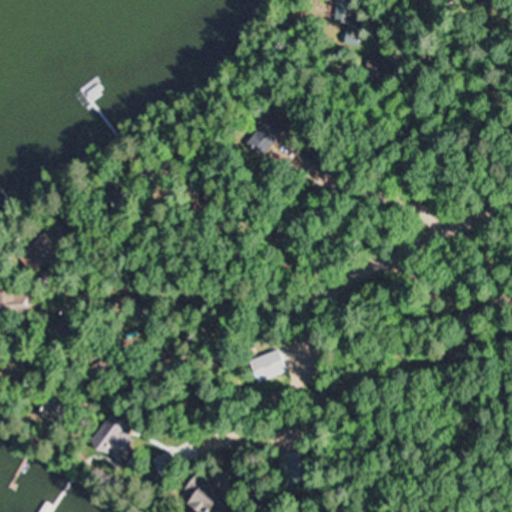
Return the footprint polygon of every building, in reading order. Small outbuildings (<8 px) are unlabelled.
[(335,0),(335,22),(346,23),(345,45),(363,46),(364,0),(335,0)] [(370,79),(391,79),(391,63),(370,63),(370,79)] [(254,140),(272,151),(288,125),(270,113),(254,140)] [(22,255),(39,275),(69,251),(52,231),(22,255)] [(0,313),(33,312),(33,294),(18,294),(18,290),(0,290),(0,313)] [(465,319),(476,334),(487,326),(476,310),(465,319)] [(250,359),(257,383),(288,373),(281,350),(250,359)] [(52,424),(68,408),(55,395),(39,410),(52,424)] [(129,441),(93,419),(81,440),(117,462),(129,441)] [(304,484),(304,458),(281,458),(281,484),(304,484)] [(191,492),(184,505),(195,511),(206,511),(220,490),(193,475),(185,489),(191,492)]
